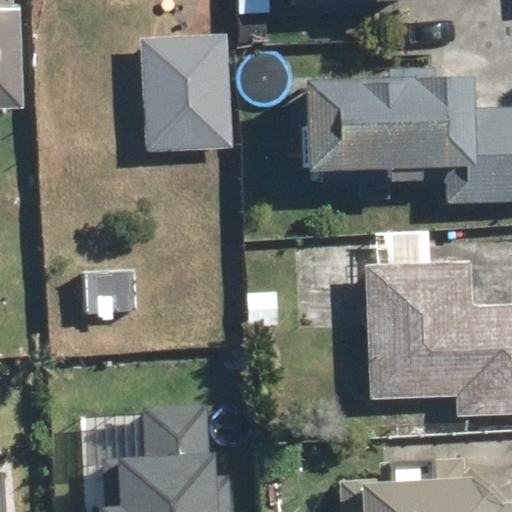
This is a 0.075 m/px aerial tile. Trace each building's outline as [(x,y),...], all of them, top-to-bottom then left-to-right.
[(264,0),(264,14),(421,10),(421,0),(264,0)] [(0,18),(0,124),(7,125),(11,19),(0,18)] [(222,41),(131,41),(132,165),(223,164),(222,41)] [(371,91),(280,91),(280,187),(446,187),(446,212),(511,211),(511,115),(453,115),(453,79),(371,79),(371,91)] [(415,237),(354,237),(355,406),(446,405),(446,429),(511,427),(511,315),(454,316),(453,270),(416,270),(415,237)] [(131,277),(79,275),(76,327),(129,329),(131,277)] [(0,324),(12,326),(14,279),(0,278),(0,324)] [(200,415),(130,414),(129,469),(94,468),(92,511),(215,511),(217,476),(199,476),(200,415)] [(511,511),(496,511),(453,470),(373,471),(373,493),(325,493),(325,511),(511,511)]
